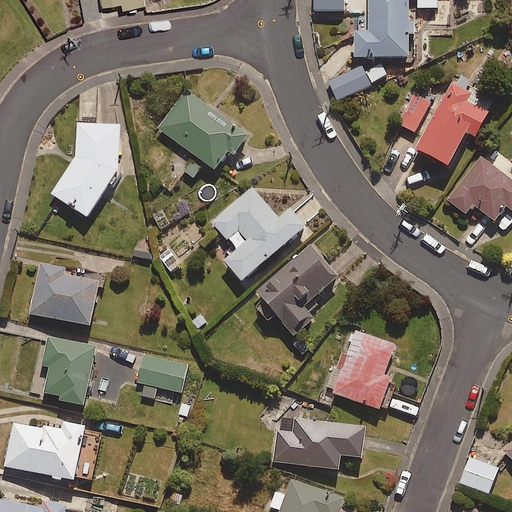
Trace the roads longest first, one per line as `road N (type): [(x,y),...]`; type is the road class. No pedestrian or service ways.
road 1 (residential): [(274,28),(115,46),(43,79),(16,121),(0,195)]
road 2 (residential): [(492,297),(425,260),(348,182),(292,88),(274,28)]
road 3 (residential): [(413,511),(492,297)]
